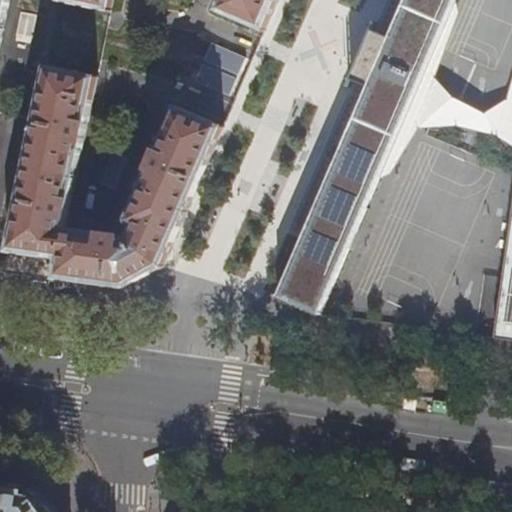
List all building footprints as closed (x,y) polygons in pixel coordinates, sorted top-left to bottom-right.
[(0,0),(0,48),(9,0),(0,0)] [(222,0),(218,11),(266,32),(273,14),(279,0),(61,0),(61,2),(112,13),(114,0),(222,0)] [(511,74),(495,72),(436,48),(457,0),(388,0),(386,5),(353,81),(328,140),(305,194),(288,233),(304,240),(279,297),(322,316),(409,113),(475,140),(511,147),(511,221),(496,339),(511,341),(511,74)] [(44,61),(49,16),(18,12),(12,57),(44,61)] [(63,281),(126,289),(165,267),(182,226),(225,127),(177,107),(127,224),(135,227),(130,238),(69,229),(99,78),(48,67),(9,253),(4,273),(58,280),(63,281)] [(55,511),(38,491),(10,487),(0,485),(0,511),(55,511)]
